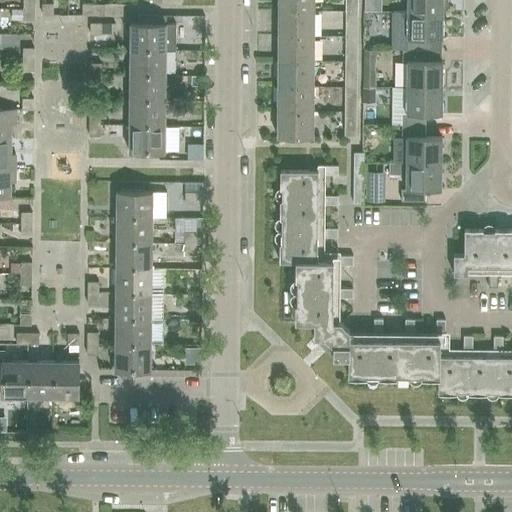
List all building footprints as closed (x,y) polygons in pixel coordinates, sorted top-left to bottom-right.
[(22,0),(23,9),(34,9),(34,0),(22,0)] [(314,10),(313,0),(277,0),(278,10),(314,10)] [(406,0),(407,12),(443,12),(443,11),(445,11),(447,9),(446,0),(406,0)] [(53,4),(43,4),(42,4),(42,15),(53,15),(53,4)] [(93,16),(93,4),(82,4),(82,15),(93,16)] [(104,16),(105,5),(93,4),(93,16),(104,16)] [(34,20),(34,9),(23,9),(23,20),(34,20)] [(313,36),(314,10),(278,10),(278,36),(313,36)] [(407,12),(393,12),(392,49),(402,49),(402,50),(441,50),(441,39),(442,39),(443,12),(407,12)] [(357,36),(357,16),(345,16),(345,36),(357,36)] [(130,25),(130,49),(165,50),(175,50),(175,24),(166,24),(140,23),(136,23),(130,23),(130,25)] [(101,35),(101,34),(109,34),(109,24),(102,24),(90,24),(90,35),(101,35)] [(313,61),(313,36),(278,36),(277,61),(313,61)] [(356,57),(357,36),(345,36),(345,57),(356,57)] [(34,59),(34,48),(23,48),(22,59),(34,59)] [(165,75),(165,50),(130,49),(129,75),(165,75)] [(441,61),(441,50),(402,50),(402,61),(406,61),(406,87),(442,88),(442,61),(441,61)] [(33,71),(34,59),(22,59),(22,71),(33,71)] [(313,86),(313,61),(277,61),(277,86),(313,86)] [(90,75),(101,75),(101,64),(90,64),(90,75)] [(356,86),(356,67),(344,67),(344,86),(356,86)] [(101,87),(101,75),(90,75),(90,86),(101,87)] [(165,100),(165,75),(129,75),(129,100),(165,100)] [(312,112),(313,86),(277,86),(277,111),(312,112)] [(356,107),(356,86),(344,86),(344,107),(356,107)] [(442,114),(442,88),(406,87),(406,113),(402,113),(402,125),(426,125),(426,114),(442,114)] [(33,110),(33,99),(22,99),(22,110),(33,110)] [(164,126),(165,100),(129,100),(129,125),(164,126)] [(0,138),(11,139),(11,124),(15,124),(15,109),(0,109),(0,138)] [(312,137),(312,112),(277,111),(276,137),(312,137)] [(89,125),(100,125),(101,114),(89,114),(89,125)] [(356,117),(344,117),(344,138),(356,138),(356,117)] [(100,137),(100,125),(89,125),(89,137),(100,137)] [(164,152),(164,126),(129,125),(128,151),(164,152)] [(425,137),(426,125),(402,125),(401,137),(393,137),(393,163),(405,163),(441,163),(441,137),(425,137)] [(10,154),(11,139),(0,138),(0,167),(15,168),(15,154),(10,154)] [(353,203),(363,203),(363,153),(353,153),(353,203)] [(441,190),(441,163),(405,163),(405,189),(401,189),(401,201),(425,201),(425,190),(441,190)] [(325,196),(325,174),(338,174),(338,166),(317,166),(317,171),(280,170),(280,201),(317,201),(337,202),(338,196),(325,196)] [(15,182),(15,168),(0,167),(0,197),(10,198),(10,182),(15,182)] [(366,173),(366,201),(381,201),(381,173),(366,173)] [(107,184),(85,184),(85,213),(106,213),(107,184)] [(115,217),(151,218),(152,191),(116,191),(115,217)] [(196,193),(185,192),(185,204),(196,204),(196,193)] [(337,202),(317,201),(280,201),(280,219),(281,219),(281,230),(278,230),(278,231),(317,231),(337,232),(337,228),(325,228),(325,205),(337,205),(337,202)] [(32,213),(31,213),(21,212),(21,223),(32,223),(32,213)] [(151,243),(151,218),(115,217),(115,243),(151,243)] [(202,243),(202,218),(175,218),(175,243),(184,243),(202,243)] [(32,235),(32,223),(21,223),(20,235),(32,235)] [(494,267),(495,230),(464,229),(464,255),(453,254),(453,274),(467,275),(467,267),(488,267),(488,287),(497,287),(498,267),(494,267)] [(511,229),(495,230),(494,267),(498,267),(511,267),(511,229)] [(337,232),(317,231),(278,231),(278,232),(281,232),(281,243),(279,243),(279,262),(295,262),(295,261),(353,262),(353,256),(341,256),(341,252),(325,252),(325,237),(337,237),(337,232)] [(151,268),(151,243),(115,243),(115,268),(151,268)] [(201,255),(202,243),(184,243),(184,255),(201,255)] [(353,265),(353,262),(295,261),(295,262),(295,292),(333,292),(353,293),(353,289),(340,289),(341,265),(353,265)] [(31,273),(31,263),(20,263),(20,273),(31,273)] [(151,294),(151,268),(115,268),(115,293),(151,294)] [(31,286),(31,273),(20,273),(20,285),(31,286)] [(87,293),(99,293),(99,282),(88,282),(87,293)] [(353,293),(333,292),(295,292),(295,322),(313,322),(313,338),(319,344),(323,348),(332,357),(348,357),(348,376),(378,377),(379,319),(373,319),(373,331),(349,331),(345,327),(340,321),(340,298),(352,298),(353,293)] [(98,305),(99,293),(87,293),(87,304),(98,305)] [(150,319),(151,294),(115,293),(114,318),(150,319)] [(31,326),(31,315),(20,314),(20,326),(31,326)] [(150,344),(150,319),(114,318),(114,343),(150,344)] [(405,331),(382,331),(382,319),(379,319),(378,377),(396,377),(396,375),(408,375),(408,378),(409,378),(409,319),(405,319),(405,331)] [(436,332),(414,331),(414,319),(409,319),(409,378),(409,375),(421,375),(421,377),(438,377),(439,377),(441,320),(436,320),(436,332)] [(450,332),(445,332),(445,320),(441,320),(439,377),(438,377),(438,393),(468,393),(469,336),(463,336),(463,349),(449,349),(450,332)] [(87,343),(98,343),(99,333),(87,332),(87,343)] [(27,345),(28,333),(16,333),(16,345),(27,345)] [(39,345),(39,333),(28,333),(27,345),(39,345)] [(68,345),(79,345),(79,334),(67,333),(68,345)] [(493,349),(472,349),(472,336),(469,336),(468,393),(498,394),(499,336),(493,336),(493,349)] [(511,349),(502,350),(503,336),(499,336),(498,394),(511,393),(511,349)] [(98,355),(98,343),(87,343),(87,355),(98,355)] [(150,370),(150,344),(114,343),(114,369),(150,370)] [(27,396),(27,360),(1,360),(0,396),(27,396)] [(52,397),(52,360),(27,360),(27,396),(52,397)] [(78,397),(78,361),(52,360),(52,397),(78,397)]
